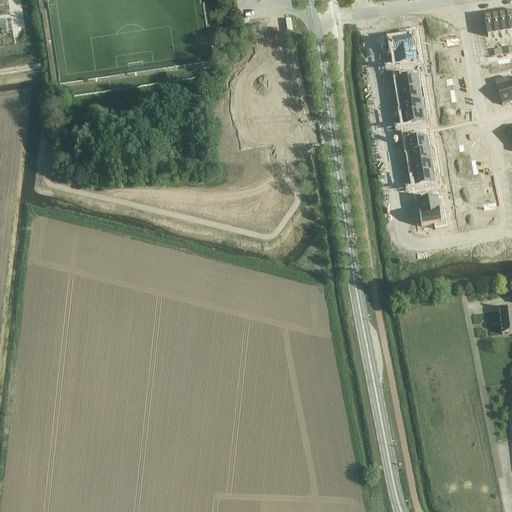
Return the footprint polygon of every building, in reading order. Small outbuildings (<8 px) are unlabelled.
[(506,15),(499,16),(502,34),(509,33),(506,15)] [(499,16),(492,17),(495,35),(502,34),(499,16)] [(492,17),(484,18),(487,37),(495,35),(492,17)] [(403,40),(390,42),(392,54),(417,50),(415,33),(403,35),(403,40)] [(458,37),(445,39),(446,45),(459,43),(458,37)] [(417,50),(392,54),(392,55),(393,55),(395,66),(405,65),(405,71),(418,69),(417,63),(419,62),(417,50)] [(421,77),(397,81),(398,93),(422,89),(421,77)] [(494,81),(502,105),(511,101),(511,90),(508,77),(494,81)] [(422,89),(398,93),(400,104),(424,100),(422,89)] [(424,100),(400,104),(402,115),(401,115),(426,111),(424,100)] [(426,111),(401,115),(403,127),(412,125),(413,131),(426,129),(423,112),(426,112),(426,111)] [(415,140),(406,142),(407,154),(432,150),(432,149),(431,149),(431,146),(430,142),(430,138),(427,138),(426,132),(414,134),(415,140)] [(432,150),(407,154),(408,154),(410,165),(434,161),(432,150)] [(434,161),(410,165),(412,176),(436,172),(434,161)] [(436,172),(412,176),(414,188),(438,184),(436,172)] [(427,201),(417,202),(419,214),(418,214),(418,215),(443,211),(441,198),(439,199),(438,191),(425,193),(427,201)] [(495,202),(482,204),(483,211),(496,209),(495,202)] [(443,211),(418,215),(420,227),(433,225),(434,229),(446,228),(443,211)] [(501,335),(511,333),(511,310),(498,312),(501,335)]
